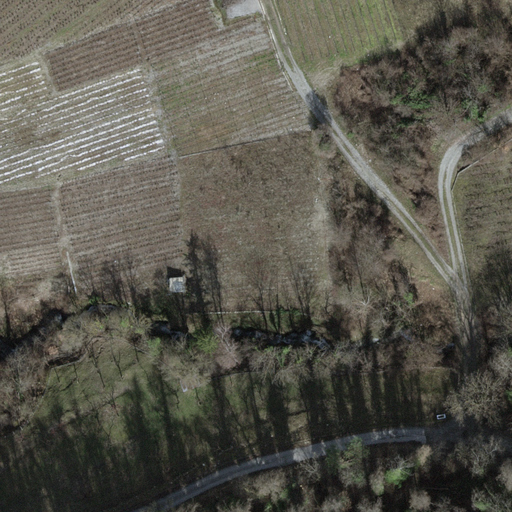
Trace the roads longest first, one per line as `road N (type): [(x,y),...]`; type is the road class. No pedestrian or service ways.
road 1 (track): [(511,442),(400,433),(244,464),(136,511)]
road 2 (track): [(468,308),(285,76),(260,0)]
road 3 (track): [(511,120),(450,156),(444,211),(472,324),(475,441)]
